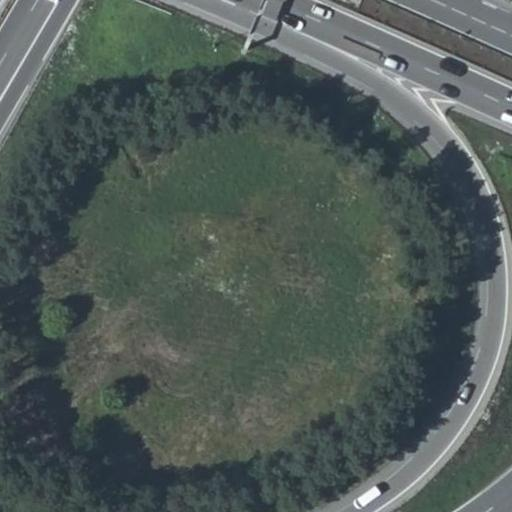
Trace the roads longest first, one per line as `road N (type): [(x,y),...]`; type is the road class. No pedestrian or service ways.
road 1 (trunk): [(249,0),(265,28),(385,87),(413,113),(470,182),(495,247),(496,327),(473,396),(442,442),(359,511)]
road 2 (trunk): [(269,0),(511,108)]
road 3 (trunk): [(0,122),(70,0)]
